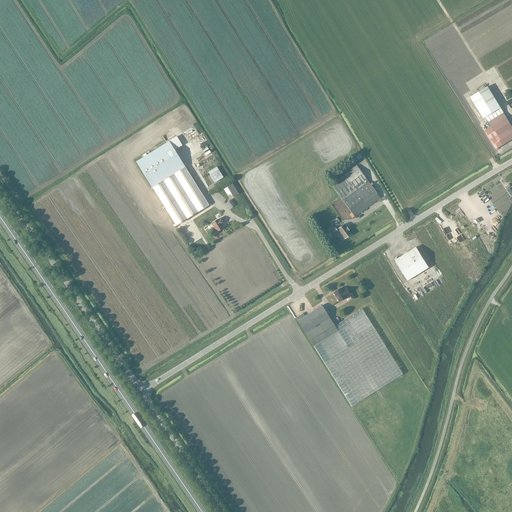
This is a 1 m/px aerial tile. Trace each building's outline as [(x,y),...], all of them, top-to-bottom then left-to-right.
[(501,108),(488,87),(470,97),(483,119),(501,108)] [(511,126),(504,113),(489,122),(488,123),(491,127),(485,132),(495,149),(511,139),(511,126)] [(158,148),(136,162),(152,188),(174,174),(198,212),(209,205),(182,162),(174,150),(182,145),(177,137),(169,141),(158,148)] [(201,150),(190,156),(195,165),(205,160),(202,156),(204,155),(201,150)] [(331,184),(351,213),(349,214),(352,218),(380,198),(356,166),(331,184)] [(213,169),(208,172),(215,183),(220,179),(213,169)] [(174,174),(152,188),(176,226),(198,212),(174,174)] [(494,187),(501,183),(498,179),(491,182),(494,187)] [(232,199),(227,203),(231,208),(235,204),(232,199)] [(221,225),(224,223),(221,218),(218,220),(218,219),(212,223),(217,232),(223,228),(221,225)] [(329,232),(332,236),(339,231),(345,239),(351,234),(348,230),(349,230),(347,227),(346,228),(344,224),(336,230),(335,228),(329,232)] [(394,260),(407,281),(428,267),(416,247),(394,260)] [(333,293),(339,301),(345,297),(350,294),(346,288),(341,291),(340,289),(338,290),(337,289),(335,291),(335,292),(333,293)] [(338,331),(334,326),(329,318),(322,305),(298,320),(314,346),(338,331)] [(362,309),(334,326),(338,331),(314,346),(351,406),(402,374),(362,309)]
